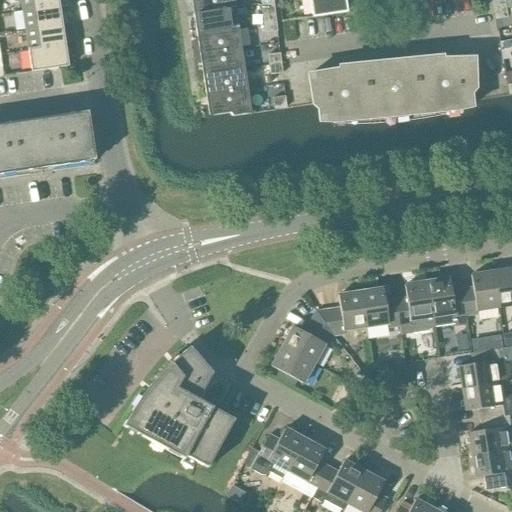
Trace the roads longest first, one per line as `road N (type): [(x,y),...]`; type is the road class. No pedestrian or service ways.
road 1 (residential): [(451,488),(242,375),(287,295),(315,277),(511,247)]
road 2 (tertiary): [(154,254),(223,235),(511,191)]
road 3 (tertiary): [(0,431),(133,263)]
road 4 (tertiary): [(133,263),(93,284),(30,363),(0,385)]
road 5 (residential): [(154,254),(123,202),(102,94)]
road 6 (residential): [(386,40),(481,24),(489,79)]
road 7 (residential): [(296,97),(291,54),(386,40)]
